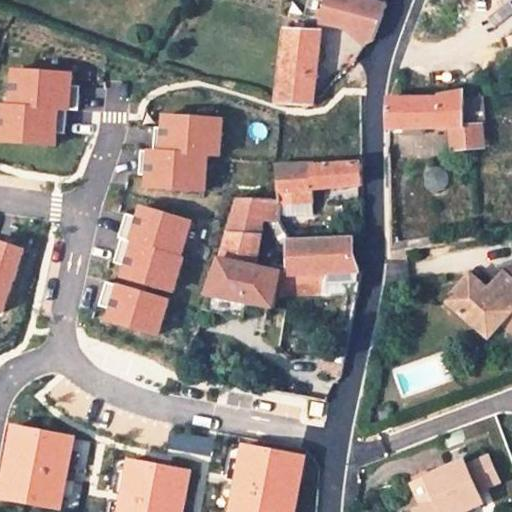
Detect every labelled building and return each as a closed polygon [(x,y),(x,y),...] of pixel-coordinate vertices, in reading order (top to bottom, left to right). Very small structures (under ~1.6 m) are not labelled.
[(326,0),(322,22),(350,28),(356,0),(326,0)] [(385,2),(375,0),(356,0),(350,28),(367,43),(375,42),(387,3),(385,2)] [(321,30),(304,29),(298,28),(286,27),(277,104),(308,104),(309,72),(317,72),(321,30)] [(14,70),(11,104),(74,108),(75,86),(69,85),(69,73),(14,70)] [(315,93),(317,72),(309,72),(308,104),(316,104),(317,94),(315,93)] [(388,98),(389,129),(450,128),(453,151),(485,149),(483,126),(485,126),(483,98),(466,99),(465,89),(440,94),(440,98),(388,98)] [(61,131),(62,108),(1,105),(0,115),(0,140),(51,143),(52,131),(61,131)] [(154,127),(153,151),(215,153),(217,118),(164,116),(164,128),(154,127)] [(203,188),(204,154),(142,151),(141,173),(147,173),(147,185),(203,188)] [(291,240),(298,240),(294,205),(314,203),(314,191),(337,186),(362,185),(365,185),(363,165),(278,165),(279,200),(280,220),(291,240)] [(281,273),(259,267),(251,265),(254,237),(262,238),(264,217),(280,220),(279,200),(241,198),(210,293),(248,302),(276,308),(280,296),(281,273)] [(125,216),(118,238),(178,255),(188,222),(137,207),(134,219),(125,216)] [(251,265),(259,267),(262,238),(254,237),(251,265)] [(281,273),(280,296),(360,292),(364,272),(354,255),(354,239),(298,240),(291,240),(292,272),(281,273)] [(171,291),(181,258),(121,240),(115,261),(121,263),(118,275),(171,291)] [(0,310),(3,311),(23,250),(0,242),(0,310)] [(511,290),(502,301),(487,288),(470,273),(445,300),(486,337),(499,324),(508,314),(511,317),(511,290)] [(511,282),(502,273),(487,288),(502,301),(511,290),(511,282)] [(156,334),(166,301),(106,283),(99,304),(106,306),(102,317),(156,334)] [(244,317),(248,302),(210,293),(205,308),(244,317)] [(511,317),(508,314),(499,324),(511,335),(511,317)] [(328,406),(318,404),(316,414),(327,416),(328,406)] [(71,437),(12,426),(0,489),(0,498),(58,509),(71,437)] [(290,511),(301,456),(242,445),(230,511),(234,511),(290,511)] [(485,456),(466,464),(477,489),(496,480),(485,456)] [(179,511),(187,469),(128,459),(118,511),(179,511)] [(414,511),(464,511),(466,511),(467,511),(484,503),(477,489),(466,464),(463,460),(403,487),(414,511)]
